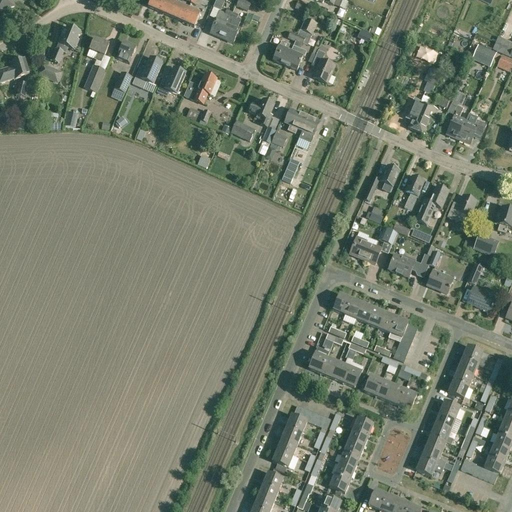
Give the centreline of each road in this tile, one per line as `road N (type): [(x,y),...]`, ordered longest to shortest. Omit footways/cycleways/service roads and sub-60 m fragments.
road 1 (residential): [(511,181),(249,75)]
road 2 (residential): [(286,374),(329,271),(461,324)]
road 3 (residential): [(249,75),(108,13)]
road 4 (residential): [(231,511),(286,374)]
